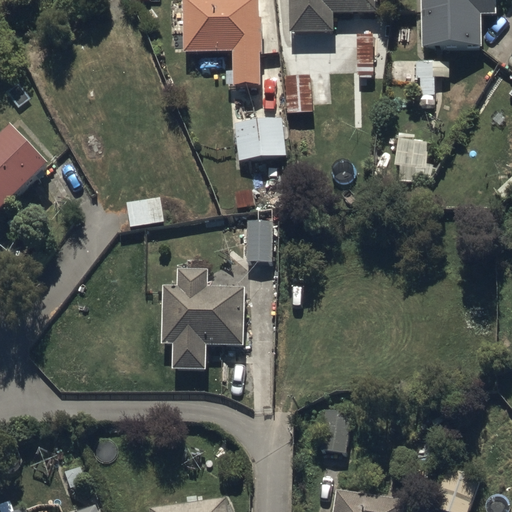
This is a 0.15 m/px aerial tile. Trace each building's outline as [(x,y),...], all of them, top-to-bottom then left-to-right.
[(261,0),(186,0),(187,52),(234,51),(234,85),(261,85),(261,52),(264,52),(264,17),(261,17),(261,0)] [(380,0),(290,0),(291,33),(337,32),(337,14),(381,13),(380,0)] [(422,0),(425,48),(483,46),(482,16),(498,15),(497,0),(422,0)] [(375,37),(358,37),(359,78),(376,77),(375,37)] [(131,49),(69,50),(72,132),(149,130),(148,93),(132,93),(131,49)] [(418,55),(418,61),(391,61),(391,84),(417,84),(417,79),(422,79),(422,96),(437,96),(437,78),(451,78),(451,63),(435,63),(435,55),(418,55)] [(313,76),(288,77),(288,114),(314,114),(313,76)] [(285,120),(237,124),(240,161),(288,158),(285,120)] [(18,124),(0,141),(0,217),(56,164),(18,124)] [(231,215),(223,215),(223,268),(249,268),(249,262),(273,262),(274,223),(276,223),(276,209),(256,208),(256,192),(236,191),(236,198),(232,198),(231,215)] [(129,199),(132,228),(170,224),(167,195),(129,199)] [(182,285),(165,285),(165,344),(173,344),(173,370),(209,370),(209,345),(245,345),(244,287),(209,287),(209,272),(182,272),(182,285)] [(0,281),(0,303),(11,294),(0,281)] [(353,414),(327,412),(323,452),(350,454),(353,414)] [(471,511),(482,479),(448,468),(435,508),(445,511),(471,511)] [(409,511),(411,501),(337,491),(334,511),(409,511)] [(230,511),(228,498),(151,509),(151,511),(230,511)]
